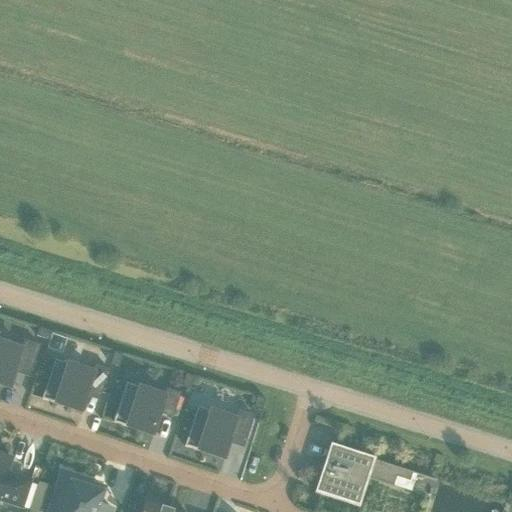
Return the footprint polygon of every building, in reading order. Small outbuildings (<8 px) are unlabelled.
[(364,0),(361,11),(409,26),(404,43),(416,46),(424,23),(412,19),(417,0),(364,0)] [(488,13),(479,41),(507,50),(504,61),(511,63),(511,18),(504,16),(504,18),(488,13)] [(0,35),(0,71),(3,62),(16,66),(28,28),(7,21),(3,36),(0,35)] [(44,52),(28,104),(69,117),(77,91),(83,93),(92,61),(61,52),(59,57),(44,52)] [(125,77),(110,125),(142,135),(138,146),(140,147),(151,112),(166,117),(177,83),(162,78),(159,88),(125,77)] [(176,141),(166,175),(216,191),(218,183),(231,187),(242,148),(230,145),(227,157),(176,141)] [(51,332),(39,328),(36,336),(48,340),(51,332)] [(21,349),(0,341),(0,385),(10,389),(17,366),(31,371),(40,345),(24,340),(21,349)] [(123,355),(115,352),(110,364),(119,367),(123,355)] [(90,371),(54,359),(41,399),(81,412),(88,390),(101,394),(109,370),(93,365),(90,371)] [(194,377),(186,375),(182,387),(190,389),(194,377)] [(164,396),(126,383),(113,423),(152,436),(160,413),(173,417),(180,394),(166,389),(164,396)] [(257,397),(254,409),(262,411),(265,399),(257,397)] [(234,419),(197,407),(184,446),(224,459),(231,437),(245,441),(254,416),(238,411),(234,419)] [(375,458),(330,444),(315,492),(360,507),(369,479),(411,493),(417,474),(375,460),(375,458)] [(0,454),(0,499),(21,507),(30,481),(6,474),(11,458),(0,454)] [(85,483),(61,475),(49,511),(110,511),(111,508),(98,504),(100,495),(83,490),(85,483)] [(40,480),(28,511),(42,511),(52,485),(40,480)] [(173,511),(144,502),(141,511),(173,511)]
